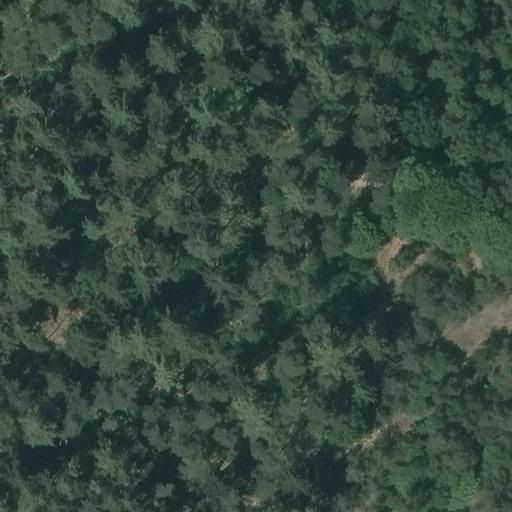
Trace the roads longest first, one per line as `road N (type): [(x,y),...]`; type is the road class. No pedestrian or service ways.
road 1 (track): [(172,0),(267,29),(304,59),(310,77),(287,156),(294,175),(385,251),(304,490),(285,507),(213,492),(190,511)]
road 2 (track): [(331,0),(422,157),(511,229)]
